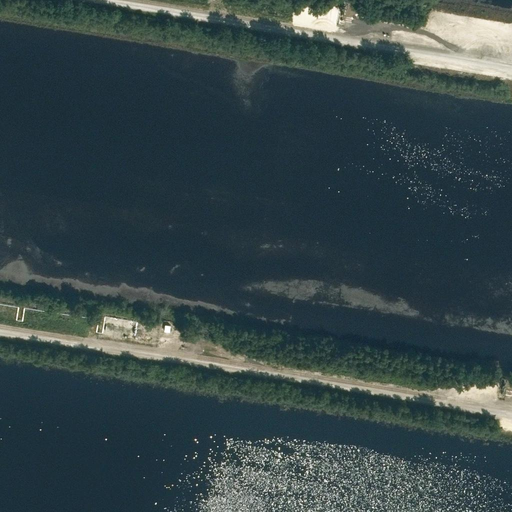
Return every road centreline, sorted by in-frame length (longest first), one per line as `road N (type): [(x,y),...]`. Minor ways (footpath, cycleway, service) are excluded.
road 1 (track): [(0,324),(511,406)]
road 2 (track): [(146,0),(511,59)]
